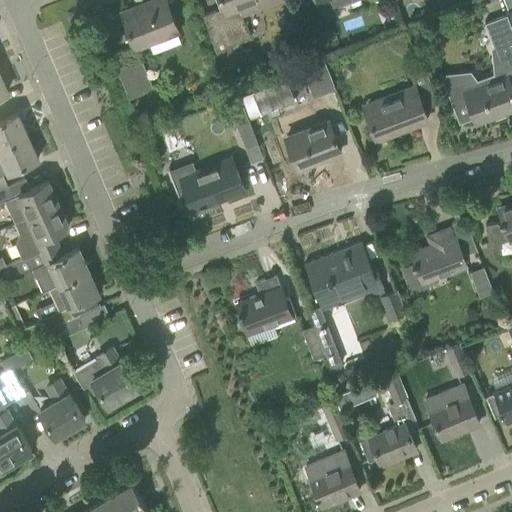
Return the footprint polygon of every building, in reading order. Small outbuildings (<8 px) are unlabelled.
[(135,49),(149,43),(153,53),(180,43),(176,33),(177,32),(165,0),(151,0),(146,2),(148,8),(123,18),(135,49)] [(220,0),(225,11),(216,15),(222,30),(209,35),(221,65),(234,60),(228,44),(249,36),(241,16),(282,1),(281,0),(220,0)] [(511,28),(507,14),(484,23),(497,56),(511,49),(511,28)] [(335,89),(323,58),(311,63),(323,94),(335,89)] [(471,88),(466,75),(441,77),(458,122),(473,117),(475,123),(511,108),(511,89),(510,83),(511,82),(511,65),(511,63),(501,68),(504,76),(471,88)] [(129,98),(152,88),(149,81),(126,91),(129,98)] [(427,120),(416,90),(365,110),(376,139),(393,133),(392,131),(404,126),(405,128),(427,120)] [(249,121),(237,91),(225,96),(237,126),(249,121)] [(0,147),(26,136),(17,115),(18,114),(17,113),(0,120),(0,147)] [(340,152),(333,134),(327,121),(285,137),(297,169),(340,152)] [(256,158),(248,125),(237,127),(246,160),(256,158)] [(0,188),(7,185),(2,174),(38,158),(37,157),(36,157),(26,136),(0,147),(0,188)] [(203,205),(243,190),(232,160),(196,174),(193,166),(169,175),(180,204),(189,200),(192,210),(199,207),(200,210),(204,208),(203,205)] [(57,203),(47,182),(48,182),(47,180),(29,188),(24,177),(7,185),(0,188),(0,205),(6,203),(14,222),(27,217),(57,203)] [(50,233),(68,226),(67,224),(66,224),(57,203),(27,217),(14,222),(19,234),(17,235),(15,243),(21,258),(55,244),(50,233)] [(511,203),(498,209),(503,220),(497,222),(486,224),(490,249),(502,247),(503,253),(511,251),(511,203)] [(401,270),(410,294),(430,286),(427,278),(465,264),(454,236),(452,237),(448,228),(427,236),(431,245),(411,252),(415,262),(411,264),(412,266),(401,270)] [(361,242),(304,264),(321,308),(342,300),(339,293),(366,282),(369,290),(382,285),(375,265),(371,266),(361,242)] [(87,270),(77,249),(78,249),(78,247),(61,255),(55,244),(21,258),(1,268),(0,268),(0,281),(23,272),(35,277),(42,291),(48,288),(87,270)] [(470,272),(479,296),(492,291),(483,266),(470,272)] [(23,339),(52,326),(99,306),(94,295),(98,293),(98,291),(97,292),(87,270),(48,288),(57,310),(38,319),(39,320),(18,330),(23,339)] [(273,324),(292,317),(295,316),(288,298),(285,299),(275,275),(255,283),(259,294),(236,302),(240,313),(236,314),(237,317),(241,315),(252,345),(277,335),(273,324)] [(378,295),(389,324),(407,316),(396,288),(378,295)] [(99,306),(52,326),(58,338),(108,315),(103,304),(99,306)] [(302,329),(313,359),(325,355),(322,346),(314,324),(302,329)] [(333,341),(322,346),(325,355),(326,356),(337,352),(333,341)] [(458,343),(446,348),(457,375),(469,370),(458,343)] [(0,360),(5,371),(11,369),(31,359),(26,348),(0,360)] [(119,362),(111,348),(99,355),(99,356),(73,372),(83,387),(93,381),(107,404),(108,404),(108,403),(124,393),(125,395),(126,394),(135,388),(136,388),(120,361),(119,362)] [(5,371),(0,374),(15,399),(25,393),(11,369),(5,371)] [(383,375),(394,402),(387,405),(396,426),(361,441),(370,460),(377,457),(380,464),(416,449),(405,423),(415,419),(406,397),(395,370),(383,375)] [(0,398),(4,406),(15,399),(0,374),(0,373),(0,398)] [(84,419),(76,405),(68,392),(66,393),(58,379),(46,387),(54,400),(39,409),(55,436),(56,435),(55,434),(71,425),(72,426),(84,419)] [(369,380),(332,396),(338,409),(375,393),(369,380)] [(467,395),(462,383),(424,398),(430,411),(441,439),(455,433),(454,430),(469,424),(470,427),(479,423),(467,395)] [(511,384),(495,392),(486,395),(494,414),(503,411),(506,419),(511,417),(511,384)] [(348,435),(332,396),(320,401),(336,440),(348,435)] [(31,450),(15,423),(14,424),(6,410),(0,413),(0,463),(2,467),(3,466),(3,465),(19,456),(19,457),(31,450)] [(348,463),(343,450),(324,458),(305,466),(306,467),(311,464),(316,476),(311,479),(317,494),(314,496),(315,499),(318,497),(322,506),(360,490),(348,463)] [(131,482),(110,494),(120,511),(146,511),(148,511),(131,482)] [(120,511),(110,494),(90,507),(92,511),(120,511)]
